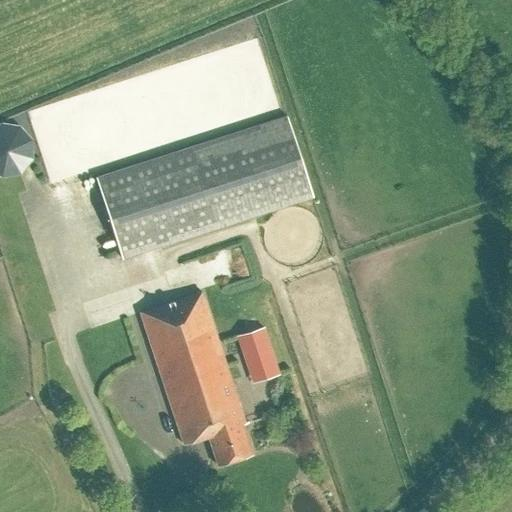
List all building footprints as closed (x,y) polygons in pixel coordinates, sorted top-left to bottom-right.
[(95,176),(121,258),(312,197),(285,115),(282,116),(95,176)] [(0,176),(1,177),(20,174),(32,159),(32,140),(19,126),(0,123),(0,122),(0,176)] [(32,210),(20,217),(31,238),(43,231),(32,210)] [(236,256),(215,260),(219,279),(240,275),(236,256)] [(217,340),(201,292),(189,296),(139,312),(183,445),(207,437),(217,465),(252,453),(242,425),(245,424),(217,340)] [(260,327),(236,335),(233,336),(249,382),(277,373),(260,327)]
